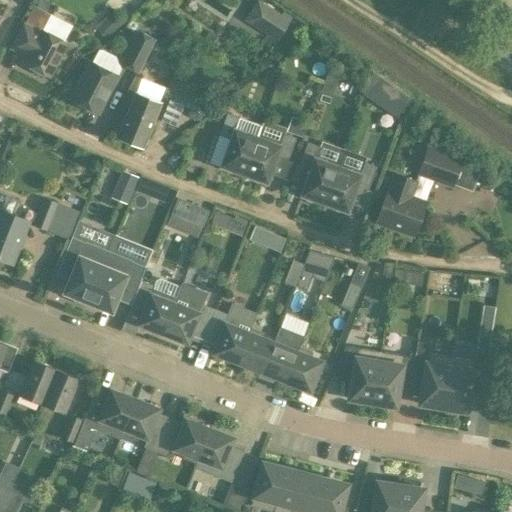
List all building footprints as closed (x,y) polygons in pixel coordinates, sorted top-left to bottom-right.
[(290,21),(258,0),(257,0),(244,19),(276,42),(290,21)] [(110,18),(99,30),(109,39),(120,27),(110,18)] [(24,64),(48,76),(66,43),(42,31),(40,33),(23,25),(11,48),(28,57),(24,64)] [(153,40),(139,32),(122,64),(137,72),(153,40)] [(117,76),(90,62),(71,100),(97,114),(117,76)] [(400,116),(412,96),(374,74),(362,94),(400,116)] [(204,117),(215,96),(173,75),(163,96),(204,117)] [(337,80),(327,77),(322,91),(332,95),(337,80)] [(142,147),(149,130),(153,120),(160,103),(135,93),(118,138),(142,147)] [(220,167),(243,175),(257,137),(259,132),(261,126),(226,114),(218,136),(230,140),(220,167)] [(287,132),(302,137),(307,123),(292,118),(287,132)] [(281,139),(259,132),(257,137),(243,175),(267,183),(276,157),(287,161),(296,138),(283,134),(281,139)] [(317,152),(319,147),(307,143),(299,165),(310,169),(301,196),(324,204),(340,160),(317,152)] [(418,174),(452,186),(462,160),(428,148),(418,174)] [(362,168),(340,160),(324,204),(347,212),(357,186),(368,190),(376,167),(364,163),(362,168)] [(139,177),(121,170),(110,198),(127,205),(139,177)] [(389,189),(388,189),(376,222),(413,236),(426,202),(411,197),(416,182),(394,174),(389,189)] [(168,187),(154,182),(149,195),(163,201),(168,187)] [(177,197),(170,214),(202,227),(209,210),(177,197)] [(33,225),(46,230),(57,204),(44,199),(33,225)] [(23,236),(28,222),(0,210),(0,259),(11,264),(18,247),(16,246),(21,235),(23,236)] [(229,216),(216,211),(210,226),(223,231),(229,216)] [(264,231),(254,227),(249,240),(259,244),(264,231)] [(71,301),(86,307),(109,252),(85,243),(84,243),(71,238),(60,267),(73,272),(64,294),(72,297),(71,301)] [(133,262),(109,252),(86,307),(102,313),(103,310),(112,313),(121,291),(134,297),(140,280),(145,268),(132,263),(133,262)] [(285,282),(295,286),(304,265),(294,261),(285,282)] [(341,305),(352,310),(369,269),(358,264),(341,305)] [(393,265),(383,264),(382,275),(391,277),(393,265)] [(315,270),(304,265),(295,286),(306,291),(315,270)] [(403,272),(394,270),(392,283),(402,284),(403,272)] [(141,316),(138,324),(163,334),(175,304),(174,303),(181,285),(159,277),(156,279),(153,285),(140,280),(134,297),(128,311),(141,316)] [(174,303),(175,304),(163,334),(187,343),(190,335),(204,340),(215,310),(203,305),(208,292),(183,282),(181,285),(174,303)] [(451,357),(442,408),(466,412),(471,381),(482,383),(488,349),(495,307),(483,305),(476,348),(474,361),(451,357)] [(216,345),(213,353),(238,363),(249,333),(225,323),(228,315),(215,310),(204,340),(216,345)] [(282,326),(304,333),(307,321),(286,314),(282,326)] [(262,372),(273,342),(249,333),(238,363),(262,372)] [(286,382),(298,352),(273,342),(262,372),(286,382)] [(372,403),(380,352),(345,346),(335,369),(353,372),(348,399),(372,403)] [(416,351),(415,358),(412,375),(423,377),(419,404),(442,408),(451,357),(416,351)] [(321,361),(298,352),(286,382),(310,391),(321,361)] [(380,352),(372,403),(395,406),(397,397),(399,380),(411,381),(412,375),(415,358),(380,352)] [(33,360),(18,395),(42,405),(57,369),(33,360)] [(78,378),(57,369),(42,405),(63,414),(78,378)] [(2,388),(0,391),(0,414),(5,416),(15,393),(2,388)] [(99,420),(124,430),(136,400),(110,390),(107,398),(94,392),(73,445),(86,450),(99,420)] [(158,453),(170,422),(156,417),(159,409),(136,400),(124,430),(120,439),(130,442),(137,440),(139,435),(147,439),(144,447),(145,448),(135,473),(148,478),(158,453)] [(72,442),(81,420),(70,415),(61,438),(72,442)] [(185,419),(182,427),(170,422),(158,453),(170,457),(173,449),(198,459),(210,429),(185,419)] [(233,438),(210,429),(198,459),(221,468),(218,476),(231,482),(243,451),(230,446),(233,438)] [(272,511),(283,468),(262,462),(250,506),(272,511)] [(123,472),(112,468),(106,482),(117,486),(123,472)] [(294,511),(304,474),(283,468),(272,511),(275,503),(295,508),(293,511),(294,511)] [(129,472),(124,489),(147,497),(152,480),(129,472)] [(458,472),(454,487),(483,494),(487,480),(458,472)] [(304,474),(294,511),(316,511),(325,479),(304,474)] [(325,479),(316,511),(339,511),(347,485),(329,480),(325,479)] [(395,511),(400,485),(376,482),(372,509),(360,507),(359,511),(395,511)] [(159,483),(157,490),(185,500),(187,493),(159,483)] [(419,511),(423,489),(400,485),(395,511),(419,511)] [(0,511),(10,491),(0,486),(0,511)] [(16,511),(23,497),(10,491),(0,511),(16,511)]
